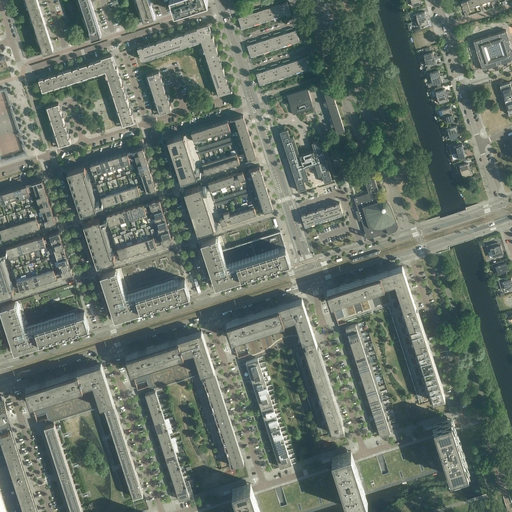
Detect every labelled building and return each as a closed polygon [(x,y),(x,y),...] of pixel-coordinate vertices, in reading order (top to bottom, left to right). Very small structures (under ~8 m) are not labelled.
[(40,7),(37,0),(31,0),(27,1),(30,10),(40,7)] [(79,0),(92,37),(91,37),(91,38),(102,34),(90,0),(79,0)] [(154,17),(148,0),(137,0),(144,20),(144,21),(155,18),(155,17),(154,17)] [(170,0),(175,11),(208,0),(170,0)] [(290,12),(287,1),(284,2),(283,0),(281,0),(276,2),(277,4),(275,5),(278,16),(290,12)] [(476,7),(475,5),(473,0),(465,0),(461,2),(462,7),(465,16),(469,15),(467,10),(476,7)] [(278,16),(275,5),(272,6),(271,3),(264,5),(265,8),(263,9),(266,20),(278,16)] [(43,15),(40,7),(30,10),(33,19),(43,15)] [(266,20),(263,9),(260,10),(259,7),(252,9),(253,12),(250,13),(254,24),(266,20)] [(254,24),(250,13),(248,14),(247,11),(240,13),(241,16),(238,17),(242,28),(254,24)] [(426,17),(425,14),(426,14),(425,11),(416,14),(417,17),(416,17),(417,18),(415,18),(416,20),(426,17)] [(46,24),(43,15),(33,19),(36,27),(46,24)] [(429,23),(428,20),(427,20),(426,17),(416,20),(416,22),(418,22),(418,23),(419,23),(419,26),(429,23)] [(211,36),(207,23),(197,26),(197,28),(190,30),(193,42),(202,39),(204,47),(215,43),(213,35),(211,36)] [(48,33),(46,24),(36,27),(38,36),(48,33)] [(299,40),(296,29),(293,30),(292,27),(285,30),(286,32),(284,33),(287,44),(299,40)] [(193,42),(190,30),(185,32),(185,31),(184,31),(182,31),(182,32),(182,33),(176,35),(179,46),(193,42)] [(511,59),(511,48),(506,30),(473,40),(482,69),(511,59)] [(287,44),(284,33),(281,34),(280,31),(273,33),(274,36),(272,37),(275,48),(287,44)] [(51,41),(48,33),(38,36),(41,45),(51,41)] [(179,46),(176,35),(172,36),(172,35),(171,35),(170,35),(169,36),(169,37),(162,39),(165,51),(179,46)] [(275,48),(272,37),(269,38),(268,35),(261,37),(262,40),(259,41),(263,52),(275,48)] [(165,51),(162,39),(157,41),(157,40),(156,40),(154,40),(154,41),(154,42),(148,44),(151,55),(165,51)] [(263,52),(259,41),(257,42),(256,39),(249,41),(250,44),(247,45),(251,56),(263,52)] [(54,49),(51,41),(41,45),(44,53),(54,50),(54,49)] [(220,53),(219,51),(218,51),(215,43),(204,47),(209,62),(220,59),(219,54),(220,54),(220,53)] [(151,55),(148,44),(144,45),(144,44),(143,44),(142,44),(141,45),(141,46),(137,47),(141,59),(151,55)] [(434,57),(433,54),(434,54),(433,52),(424,54),(425,57),(424,57),(425,58),(423,59),(424,61),(434,57)] [(120,76),(117,66),(116,66),(111,54),(101,57),(102,59),(94,61),(97,73),(106,70),(109,79),(120,76)] [(308,68),(305,57),(302,58),(301,55),(294,58),(295,60),(293,61),(296,72),(308,68)] [(436,63),(436,61),(435,61),(435,59),(434,57),(424,61),(424,63),(426,62),(426,64),(427,63),(427,66),(436,63)] [(225,73),(223,67),(224,66),(223,64),(223,63),(222,64),(220,59),(209,62),(213,76),(225,73)] [(296,72),(293,61),(290,62),(289,59),(282,61),(283,64),(281,65),(284,76),(296,72)] [(97,73),(94,61),(90,63),(89,62),(88,62),(87,62),(86,63),(86,64),(78,66),(82,78),(97,73)] [(284,76),(281,65),(278,66),(277,63),(270,65),(271,68),(268,69),(272,80),(284,76)] [(82,78),(78,66),(74,68),(74,67),(73,67),(71,67),(71,68),(71,69),(63,71),(66,83),(82,78)] [(272,80),(268,69),(266,70),(265,67),(258,69),(259,72),(256,73),(260,84),(272,80)] [(167,91),(167,90),(166,89),(165,89),(161,77),(162,77),(162,76),(162,74),(161,74),(160,74),(159,70),(147,74),(160,113),(171,109),(170,105),(171,105),(171,104),(171,102),(170,102),(169,102),(166,93),(167,92),(167,91)] [(440,76),(439,74),(439,73),(439,72),(439,70),(430,73),(430,75),(430,76),(430,77),(429,77),(430,79),(440,76)] [(66,83),(63,71),(58,73),(58,72),(57,71),(56,72),(55,73),(55,74),(51,75),(54,86),(66,83)] [(230,90),(228,82),(229,82),(229,81),(228,79),(227,79),(225,73),(213,76),(219,94),(230,90)] [(54,86),(51,75),(46,77),(46,76),(45,76),(43,76),(43,77),(43,78),(39,79),(43,90),(54,86)] [(125,90),(123,85),(124,84),(123,82),(123,81),(122,82),(120,76),(109,79),(113,94),(125,90)] [(442,82),(442,79),(441,79),(440,76),(430,79),(430,81),(432,81),(432,82),(433,84),(442,82)] [(511,89),(511,88),(510,82),(500,85),(502,92),(511,89)] [(313,107),(311,100),(312,100),(308,88),(307,88),(287,94),(291,107),(293,111),(294,114),(293,114),(314,108),(314,107),(313,107)] [(446,94),(445,92),(445,91),(445,88),(436,91),(436,94),(437,97),(446,94)] [(511,96),(511,89),(502,92),(504,99),(511,96)] [(129,105),(127,97),(128,97),(128,96),(128,95),(127,94),(126,94),(125,90),(113,94),(118,109),(129,105)] [(345,130),(332,91),(324,93),(327,101),(323,102),(324,105),(328,104),(334,122),(330,123),(331,126),(335,125),(337,133),(345,130)] [(448,100),(447,97),(447,98),(447,96),(446,94),(437,97),(438,100),(439,103),(448,100)] [(62,114),(61,109),(62,109),(62,108),(61,106),(60,106),(59,102),(47,106),(51,118),(62,114)] [(135,121),(132,113),(133,113),(133,112),(132,110),(131,110),(129,105),(118,109),(123,124),(135,121)] [(452,113),(451,109),(450,107),(441,110),(442,112),(442,114),(441,114),(441,116),(452,113)] [(454,118),(453,116),(452,113),(441,116),(442,118),(443,117),(444,119),(445,121),(454,118)] [(67,124),(66,122),(66,121),(65,122),(62,114),(51,118),(56,133),(67,129),(66,125),(67,124)] [(247,126),(245,122),(246,122),(245,119),(243,114),(233,117),(237,130),(247,126)] [(296,120),(303,144),(321,138),(319,132),(316,133),(315,130),(318,129),(316,123),(307,126),(306,123),(312,121),(310,115),(296,120)] [(231,130),(229,125),(227,119),(222,121),(220,121),(220,122),(215,123),(218,133),(231,130)] [(218,133),(215,123),(211,125),(211,124),(208,125),(203,127),(207,137),(218,133)] [(458,131),(457,129),(457,128),(456,125),(447,128),(448,131),(448,132),(447,132),(447,134),(458,131)] [(251,138),(249,134),(250,134),(249,131),(248,131),(247,126),(237,130),(240,141),(251,138)] [(207,137),(203,127),(199,128),(196,129),(191,131),(195,141),(207,137)] [(70,137),(71,137),(71,136),(70,134),(69,134),(67,129),(56,133),(60,145),(71,141),(70,137)] [(332,179),(319,140),(312,142),(314,150),(311,151),(311,150),(308,151),(305,152),(305,150),(303,150),(304,152),(299,154),(299,155),(296,156),(291,139),(294,138),(293,135),(290,136),(287,129),(280,131),(280,132),(289,160),(289,161),(293,171),(298,189),(299,190),(307,188),(306,187),(304,180),(308,179),(309,179),(308,176),(307,176),(306,176),(305,174),(306,174),(304,167),(318,163),(321,171),(318,172),(319,175),(322,174),(324,182),(332,179)] [(460,137),(459,134),(458,133),(458,131),(447,134),(448,136),(449,136),(450,137),(451,140),(460,137)] [(195,168),(188,148),(184,133),(170,138),(171,138),(172,141),(170,141),(173,149),(174,149),(176,155),(174,155),(177,163),(179,162),(180,168),(179,169),(181,177),(183,176),(184,179),(184,180),(205,173),(202,165),(195,168)] [(255,150),(253,145),(252,143),(251,138),(240,141),(244,153),(255,150)] [(464,149),(463,146),(462,143),(453,146),(454,149),(454,150),(453,151),(453,153),(464,149)] [(466,155),(465,152),(465,153),(464,151),(464,149),(453,153),(454,155),(455,154),(456,155),(457,158),(466,155)] [(142,178),(141,173),(139,168),(138,164),(136,159),(135,154),(133,150),(127,152),(129,158),(125,160),(120,161),(115,163),(111,164),(106,166),(102,167),(97,169),(92,170),(102,199),(107,197),(112,196),(117,194),(123,192),(128,191),(133,189),(138,187),(140,193),(147,191),(145,187),(144,182),(142,178)] [(257,156),(255,150),(244,153),(246,159),(252,158),(252,159),(255,157),(257,156)] [(125,162),(122,153),(118,155),(122,166),(126,165),(125,162)] [(240,163),(236,153),(231,154),(234,164),(235,164),(235,163),(236,163),(236,164),(240,163)] [(234,164),(231,154),(226,156),(230,166),(230,165),(231,164),(231,165),(234,164)] [(122,166),(118,155),(113,156),(116,165),(117,168),(122,166)] [(225,167),(222,158),(217,159),(220,169),(220,168),(222,168),(225,167)] [(108,171),(107,168),(104,159),(100,160),(103,170),(103,172),(108,171)] [(210,172),(207,162),(202,164),(202,165),(205,173),(207,172),(207,173),(210,172)] [(470,168),(469,166),(469,165),(468,162),(459,165),(460,168),(460,169),(459,170),(459,172),(470,168)] [(86,171),(85,165),(70,170),(71,170),(69,171),(70,174),(71,173),(73,177),(71,178),(72,181),(74,180),(75,184),(73,184),(74,188),(76,187),(77,191),(75,191),(76,195),(78,194),(79,198),(77,198),(79,201),(80,201),(81,204),(80,205),(81,208),(82,208),(84,212),(97,208),(104,205),(102,199),(96,201),(97,203),(86,171)] [(264,178),(261,170),(260,166),(249,169),(253,182),(264,178)] [(472,174),(471,171),(470,170),(470,168),(459,172),(460,173),(461,173),(462,174),(463,177),(472,174)] [(396,220),(390,204),(390,203),(389,202),(389,201),(388,201),(387,200),(386,200),(385,199),(384,199),(383,199),(382,199),(381,200),(380,200),(377,190),(378,190),(375,178),(375,177),(374,175),(372,170),(366,172),(366,174),(363,175),(369,192),(354,197),(357,208),(359,207),(360,209),(356,210),(359,220),(361,219),(365,232),(364,232),(366,237),(367,237),(367,238),(367,239),(387,232),(387,233),(394,230),(395,230),(395,229),(396,229),(397,228),(397,227),(398,226),(398,225),(398,224),(398,223),(397,223),(396,220)] [(246,182),(243,171),(238,173),(241,183),(246,182)] [(241,183),(238,173),(233,174),(236,185),(241,183)] [(236,185),(233,174),(228,176),(231,186),(236,185)] [(231,186),(228,176),(223,178),(226,188),(231,186)] [(226,188),(223,178),(218,179),(221,189),(226,188)] [(267,190),(265,181),(264,178),(253,182),(256,193),(267,190)] [(42,179),(32,182),(34,187),(44,184),(42,179)] [(221,189),(218,179),(213,181),(217,191),(221,189)] [(217,191),(213,181),(208,182),(208,184),(210,190),(211,193),(217,191)] [(46,224),(32,182),(27,184),(29,190),(0,199),(0,228),(1,232),(38,220),(40,226),(46,224)] [(215,227),(204,192),(203,192),(210,190),(208,184),(201,186),(201,185),(187,189),(187,190),(186,190),(187,193),(188,192),(189,196),(188,196),(188,197),(189,197),(190,197),(192,205),(191,205),(193,211),(194,210),(197,218),(196,219),(197,225),(198,224),(200,228),(199,228),(200,231),(201,231),(215,227)] [(26,198),(22,185),(17,187),(21,199),(26,198)] [(138,187),(137,185),(132,186),(135,196),(140,194),(140,193),(139,191),(139,189),(138,187)] [(135,196),(132,186),(127,188),(130,197),(135,196)] [(130,197),(127,188),(122,190),(125,199),(130,197)] [(125,199),(122,190),(116,191),(119,201),(125,199)] [(271,202),(269,193),(267,190),(256,193),(260,205),(271,202)] [(119,201),(116,191),(111,193),(114,202),(119,201)] [(114,202),(111,193),(106,195),(107,197),(109,204),(114,202)] [(109,204),(107,197),(106,195),(101,196),(102,199),(104,205),(104,206),(109,204)] [(159,199),(159,198),(156,199),(155,199),(152,200),(153,200),(149,201),(151,207),(161,204),(160,202),(161,202),(160,199),(159,199)] [(160,233),(158,228),(156,222),(154,217),(153,212),(151,207),(149,201),(143,203),(145,210),(140,212),(135,213),(129,215),(124,217),(119,218),(114,220),(109,222),(118,251),(123,249),(129,248),(134,246),(139,244),(144,243),(149,241),(155,239),(157,245),(163,243),(161,238),(160,233)] [(273,208),(272,205),(271,202),(260,205),(262,211),(271,209),(273,209),(273,208)] [(343,213),(339,202),(336,203),(336,202),(333,203),(333,204),(330,205),(333,216),(343,213)] [(145,210),(143,203),(141,204),(141,203),(138,204),(138,205),(142,217),(147,216),(145,210)] [(256,213),(253,203),(248,205),(251,215),(256,213)] [(161,205),(161,204),(151,207),(153,212),(163,209),(162,208),(163,208),(162,205),(161,205)] [(142,217),(138,205),(136,206),(136,205),(133,206),(133,207),(132,207),(136,219),(142,217)] [(251,215),(248,205),(243,206),(246,217),(251,215)] [(333,216),(330,205),(326,206),(326,205),(323,206),(324,207),(320,208),(324,219),(333,216)] [(246,217),(243,206),(238,208),(241,218),(246,217)] [(136,219),(132,207),(131,207),(127,208),(128,208),(127,209),(130,218),(131,221),(136,219)] [(130,218),(127,209),(126,209),(125,208),(122,209),(123,210),(122,210),(125,220),(130,218)] [(241,218),(238,208),(233,209),(237,220),(241,218)] [(324,219),(320,208),(317,209),(317,208),(314,209),(314,210),(311,211),(314,222),(324,219)] [(163,209),(153,212),(154,217),(164,214),(164,212),(163,209)] [(237,220),(233,209),(228,211),(232,221),(237,220)] [(125,220),(122,210),(121,211),(120,210),(117,211),(117,212),(120,222),(125,220)] [(232,221),(228,211),(224,213),(227,223),(232,221)] [(314,222),(311,211),(308,212),(307,211),(304,212),(305,213),(301,214),(305,225),(314,222)] [(120,222),(117,212),(115,212),(112,213),(115,223),(120,222)] [(115,223),(112,213),(110,214),(110,213),(107,214),(107,215),(106,215),(108,221),(109,222),(110,227),(116,226),(115,223)] [(227,223),(224,213),(218,214),(222,225),(227,223)] [(31,216),(31,218),(34,228),(36,227),(37,228),(40,227),(40,226),(38,220),(36,214),(31,216)] [(165,216),(164,214),(154,217),(156,222),(166,219),(165,216)] [(113,254),(103,223),(108,221),(106,215),(100,217),(96,219),(95,218),(92,219),(93,220),(85,222),(86,226),(88,225),(89,229),(88,229),(89,233),(90,232),(91,236),(90,236),(91,239),(92,239),(93,242),(92,243),(93,246),(94,246),(96,249),(94,250),(95,253),(97,253),(98,256),(96,257),(98,260),(99,260),(100,264),(106,262),(106,263),(110,262),(109,261),(116,259),(114,254),(113,254)] [(52,222),(56,221),(54,216),(44,219),(46,224),(49,223),(49,224),(53,223),(52,222)] [(35,229),(34,228),(31,218),(26,220),(29,230),(31,229),(32,230),(35,229)] [(166,220),(166,219),(156,222),(158,228),(168,225),(167,223),(166,220)] [(24,231),(21,221),(16,223),(19,233),(21,232),(21,233),(24,232),(24,231)] [(19,234),(19,233),(16,223),(11,225),(14,235),(16,234),(16,235),(19,234)] [(9,236),(6,226),(5,224),(0,225),(0,228),(1,232),(3,238),(6,237),(6,238),(9,237),(9,236)] [(14,235),(11,225),(6,226),(9,236),(11,236),(14,235)] [(168,226),(168,225),(158,228),(160,233),(169,230),(169,229),(168,226)] [(169,230),(160,233),(161,238),(171,235),(170,233),(171,233),(170,230),(169,230)] [(50,233),(50,234),(51,239),(61,236),(59,231),(50,233)] [(290,261),(288,255),(284,240),(282,237),(281,233),(281,232),(281,231),(220,250),(216,237),(201,242),(206,258),(207,260),(215,286),(216,286),(222,284),(224,283),(235,280),(237,279),(270,268),(273,267),(278,266),(291,262),(290,261)] [(60,265),(58,260),(56,255),(55,249),(53,244),(51,239),(50,234),(43,236),(45,242),(39,244),(34,246),(29,247),(24,249),(19,250),(14,252),(8,254),(18,283),(23,282),(28,280),(33,278),(39,277),(44,275),(49,273),(54,271),(56,278),(63,276),(63,275),(61,270),(60,265)] [(151,247),(148,238),(147,235),(142,237),(143,239),(146,249),(147,250),(150,249),(150,248),(151,247)] [(171,236),(171,235),(161,238),(163,244),(166,242),(166,243),(169,242),(169,241),(173,240),(172,240),(173,240),(172,236),(171,236)] [(45,241),(43,236),(37,237),(40,247),(46,245),(45,243),(45,242),(45,241)] [(62,241),(61,236),(51,239),(53,244),(62,241)] [(153,236),(148,238),(151,247),(152,247),(152,248),(155,247),(155,246),(157,246),(157,245),(155,239),(153,236)] [(40,247),(37,237),(32,239),(35,248),(40,247)] [(35,248),(32,239),(27,241),(30,250),(35,248)] [(146,249),(143,239),(138,241),(141,251),(142,251),(145,250),(144,250),(146,249)] [(30,250),(27,241),(22,242),(25,252),(30,250)] [(64,246),(62,241),(53,244),(55,249),(64,246)] [(141,251),(138,241),(133,243),(136,252),(136,253),(140,252),(139,251),(141,251)] [(25,252),(22,242),(17,244),(20,253),(25,252)] [(503,253),(500,244),(498,245),(498,242),(486,245),(488,251),(491,250),(493,256),(496,255),(497,255),(497,256),(498,256),(498,255),(503,253)] [(136,252),(133,243),(127,244),(131,254),(131,255),(134,254),(134,253),(136,252)] [(20,253),(17,244),(12,246),(15,255),(20,253)] [(131,254),(127,244),(122,246),(126,256),(126,255),(126,256),(129,255),(129,254),(131,254)] [(15,255),(12,246),(6,247),(6,248),(8,254),(9,257),(15,255)] [(66,252),(64,246),(55,249),(56,255),(66,252)] [(124,256),(126,256),(122,246),(117,248),(118,251),(120,257),(121,257),(121,258),(124,257),(124,256)] [(12,286),(2,254),(3,256),(8,254),(6,248),(0,249),(0,296),(14,291),(13,286),(12,286)] [(67,257),(66,252),(56,255),(58,260),(67,257)] [(69,262),(67,257),(58,260),(60,265),(69,262)] [(509,270),(507,263),(506,262),(504,263),(503,260),(494,263),(495,266),(496,266),(498,273),(506,271),(507,271),(507,270),(509,270)] [(71,267),(69,262),(60,265),(61,270),(71,267)] [(332,303),(395,283),(433,400),(444,397),(445,397),(405,273),(402,265),(386,271),(380,273),(373,275),(370,276),(368,276),(366,277),(359,279),(353,281),(346,283),(340,285),(330,289),(327,290),(329,296),(331,303),(332,303)] [(72,273),(71,267),(61,270),(63,275),(63,276),(72,273)] [(53,269),(48,270),(51,280),(56,278),(55,274),(55,272),(54,271),(53,269)] [(190,294),(188,287),(185,278),(176,281),(176,279),(126,295),(124,296),(115,269),(101,274),(115,318),(115,319),(124,316),(152,306),(190,294)] [(51,280),(48,270),(43,272),(46,281),(51,280)] [(46,281),(43,272),(38,274),(41,283),(46,281)] [(41,283),(38,274),(33,275),(36,285),(41,283)] [(36,285),(33,275),(27,277),(30,286),(36,285)] [(511,280),(511,278),(510,278),(509,275),(500,278),(501,282),(500,282),(502,289),(508,287),(509,286),(510,287),(511,286),(511,285),(511,280)] [(30,286),(27,277),(22,279),(25,288),(30,286)] [(25,288),(22,279),(17,280),(18,283),(20,290),(25,288)] [(332,303),(331,303),(334,312),(336,316),(337,319),(338,324),(344,322),(389,308),(420,405),(433,400),(395,283),(332,303)] [(274,308),(273,308),(270,309),(270,308),(262,310),(263,312),(254,314),(254,313),(247,315),(247,317),(239,319),(239,318),(231,320),(232,322),(227,323),(229,328),(237,354),(238,357),(246,354),(247,359),(246,359),(246,360),(315,337),(303,299),(285,304),(285,303),(278,306),(278,307),(274,308)] [(90,327),(87,319),(85,311),(76,313),(75,311),(56,318),(23,328),(15,302),(0,306),(15,351),(66,334),(90,327)] [(360,328),(358,323),(346,327),(345,327),(347,332),(360,328)] [(361,333),(360,328),(347,332),(348,336),(349,337),(361,333)] [(214,369),(206,344),(202,330),(172,340),(169,341),(127,354),(128,359),(136,384),(137,388),(138,389),(143,387),(148,386),(150,392),(155,390),(155,389),(165,386),(201,374),(214,369)] [(362,335),(361,333),(349,337),(348,336),(345,337),(346,339),(349,338),(350,342),(363,338),(362,335)] [(317,343),(316,342),(316,340),(315,338),(305,341),(306,345),(304,346),(333,433),(343,430),(344,429),(342,422),(317,343)] [(364,343),(363,338),(350,342),(351,345),(349,346),(349,349),(352,348),(352,347),(364,343)] [(366,348),(364,343),(352,347),(352,348),(353,352),(364,348),(364,349),(366,348)] [(365,353),(364,349),(364,348),(353,352),(355,355),(355,356),(365,353)] [(366,357),(365,353),(355,356),(355,355),(352,356),(352,359),(355,358),(357,361),(369,357),(369,356),(366,357)] [(247,366),(265,360),(264,355),(246,361),(247,366)] [(371,362),(369,357),(357,361),(358,365),(355,366),(356,368),(359,367),(358,366),(371,362)] [(249,370),(267,365),(265,360),(247,366),(249,370)] [(114,402),(106,377),(101,362),(71,372),(26,387),(28,392),(36,419),(37,421),(48,418),(49,424),(54,422),(54,421),(104,405),(114,402)] [(372,367),(371,362),(358,366),(359,367),(360,371),(372,367)] [(250,375),(268,369),(267,365),(249,370),(250,375)] [(374,372),(372,367),(360,371),(361,375),(361,376),(374,372)] [(229,416),(214,369),(202,373),(192,377),(191,377),(196,386),(222,469),(242,462),(244,462),(229,416)] [(252,380),(270,374),(268,369),(250,375),(252,380)] [(375,377),(374,372),(361,376),(361,375),(358,376),(359,378),(362,377),(363,381),(375,377)] [(253,384),(271,378),(270,374),(252,380),(253,384)] [(377,382),(375,377),(363,381),(364,384),(361,385),(362,388),(365,387),(364,386),(377,382)] [(255,389),(272,383),(271,378),(253,384),(255,389)] [(379,387),(377,382),(364,386),(365,387),(366,391),(379,387)] [(256,393),(274,388),(272,383),(255,389),(256,393)] [(380,391),(379,387),(366,391),(367,394),(368,395),(380,391)] [(258,398),(275,392),(274,388),(256,393),(258,398)] [(382,396),(380,391),(368,395),(367,394),(364,395),(365,398),(368,397),(369,400),(382,396)] [(259,403),(277,397),(275,392),(258,398),(259,403)] [(38,511),(26,473),(6,411),(1,395),(0,395),(0,489),(7,511),(38,511)] [(159,399),(157,395),(147,398),(148,402),(145,403),(146,404),(159,399)] [(383,401),(382,396),(369,400),(370,404),(368,405),(367,405),(368,407),(371,406),(371,405),(383,401)] [(261,407),(278,401),(277,397),(259,403),(261,407)] [(150,408),(160,404),(159,399),(146,404),(146,405),(149,404),(150,408)] [(262,412),(280,406),(278,401),(261,407),(262,412)] [(385,406),(383,401),(371,405),(371,406),(372,410),(385,406)] [(131,453),(129,447),(127,441),(127,439),(127,438),(126,438),(122,426),(123,426),(122,423),(121,423),(117,411),(118,411),(117,408),(116,408),(114,402),(104,405),(134,496),(143,493),(141,486),(142,486),(141,483),(140,483),(136,471),(137,471),(137,469),(136,468),(135,468),(131,456),(132,456),(131,453)] [(162,409),(160,404),(150,408),(151,412),(148,413),(149,413),(162,409)] [(264,416),(281,411),(280,406),(262,412),(264,416)] [(386,411),(385,406),(372,410),(373,414),(374,415),(386,411)] [(163,414),(162,409),(149,413),(149,415),(152,414),(153,417),(163,414)] [(265,421),(283,415),(281,411),(264,416),(265,421)] [(388,416),(386,411),(374,415),(373,414),(371,415),(371,417),(374,416),(375,420),(388,416)] [(165,419),(163,414),(153,417),(154,421),(151,422),(152,423),(165,419)] [(267,425),(284,420),(283,415),(265,421),(267,425)] [(389,421),(388,416),(375,420),(377,423),(374,424),(374,427),(377,426),(377,425),(389,421)] [(454,427),(451,418),(433,423),(436,432),(437,436),(438,437),(381,455),(376,456),(386,488),(448,468),(450,476),(468,470),(455,430),(454,427)] [(156,427),(166,424),(165,419),(152,423),(152,424),(155,423),(156,427)] [(268,430),(286,424),(284,420),(267,425),(268,430)] [(391,425),(389,421),(377,425),(377,426),(378,429),(391,425)] [(59,438),(57,429),(54,422),(49,424),(45,425),(50,441),(59,438)] [(168,428),(166,424),(156,427),(157,431),(155,432),(155,433),(168,428)] [(270,435),(287,429),(286,424),(268,430),(270,435)] [(392,429),(391,425),(378,429),(380,435),(393,431),(393,430),(392,429)] [(169,433),(168,428),(155,433),(155,434),(158,433),(159,437),(169,433)] [(271,439),(289,434),(287,429),(270,435),(271,439)] [(171,438),(169,433),(159,437),(160,440),(158,441),(158,442),(171,438)] [(290,438),(289,434),(271,439),(272,444),(290,438)] [(64,453),(62,446),(59,438),(50,441),(55,456),(64,453)] [(172,443),(171,438),(158,442),(158,443),(161,443),(162,446),(172,443)] [(292,443),(290,438),(272,444),(274,448),(292,443)] [(174,448),(172,443),(162,446),(163,450),(161,451),(161,452),(174,448)] [(293,447),(292,443),(274,448),(275,453),(293,447)] [(277,458),(295,452),(293,447),(275,453),(277,458)] [(176,453),(174,448),(161,452),(161,453),(164,452),(165,456),(176,453)] [(379,491),(369,459),(355,463),(355,462),(354,458),(351,450),(332,456),(335,464),(336,468),(336,469),(279,488),(275,489),(275,490),(282,511),(311,511),(346,501),(349,508),(368,502),(366,495),(379,491)] [(296,456),(295,452),(277,458),(278,462),(296,456)] [(69,468),(66,459),(64,453),(55,456),(59,471),(69,468)] [(177,457),(176,453),(165,456),(167,460),(164,460),(164,462),(177,457)] [(297,460),(296,456),(278,462),(280,467),(295,462),(298,461),(297,460)] [(179,462),(177,457),(164,462),(164,463),(167,462),(168,465),(179,462)] [(180,467),(179,462),(168,465),(170,469),(167,470),(167,471),(180,467)] [(182,472),(180,467),(167,471),(168,472),(170,471),(172,475),(182,472)] [(74,483),(72,476),(69,468),(59,471),(64,486),(74,483)] [(183,477),(182,472),(172,475),(173,479),(170,480),(170,481),(183,477)] [(185,481),(183,477),(170,481),(171,482),(173,481),(175,485),(185,481)] [(186,486),(185,481),(175,485),(176,488),(173,489),(173,490),(186,486)] [(260,511),(255,496),(255,495),(253,490),(251,482),(232,488),(235,496),(237,500),(237,501),(202,511),(260,511)] [(79,498),(76,489),(74,483),(64,486),(69,501),(79,498)] [(188,491),(186,486),(173,490),(174,491),(176,490),(178,494),(188,491)] [(189,496),(188,491),(178,494),(179,499),(189,496)] [(83,511),(81,506),(79,498),(69,501),(72,511),(83,511)]
